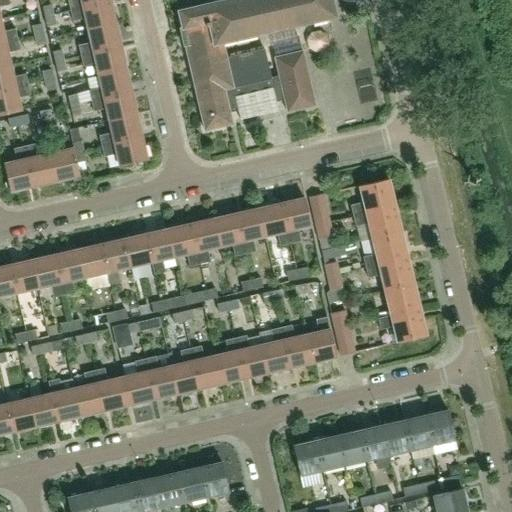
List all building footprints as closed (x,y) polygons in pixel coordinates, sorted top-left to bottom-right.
[(108,2),(108,0),(67,0),(70,10),(108,2)] [(302,51),(275,58),(279,76),(271,78),(267,60),(264,50),(226,59),(223,44),(298,26),(336,17),(331,0),(194,0),(196,7),(176,11),(180,28),(179,29),(183,46),(185,46),(204,131),(232,124),(229,113),(238,111),(240,119),(278,111),(276,102),(284,100),(287,112),(314,105),(302,51)] [(364,7),(362,0),(341,0),(344,11),(364,7)] [(114,24),(108,2),(70,10),(72,21),(84,18),(87,30),(114,24)] [(42,7),(44,17),(54,14),(51,4),(42,7)] [(56,25),(54,14),(44,17),(47,27),(56,25)] [(31,26),(34,36),(43,34),(41,23),(31,26)] [(0,43),(17,39),(15,29),(2,32),(0,24),(0,43)] [(119,47),(114,24),(87,30),(90,42),(78,45),(80,56),(119,47)] [(328,43),(326,35),(319,31),(311,33),(307,40),(308,48),(315,52),(323,50),(328,43)] [(46,44),(43,34),(34,36),(36,46),(46,44)] [(0,67),(9,65),(6,53),(19,50),(17,39),(0,43),(0,67)] [(124,69),(119,47),(80,56),(83,66),(95,64),(97,76),(124,69)] [(52,52),(54,62),(64,60),(61,49),(52,52)] [(66,70),(64,60),(54,62),(57,72),(66,70)] [(0,90),(27,85),(25,74),(12,77),(9,65),(0,67),(0,90)] [(51,69),(28,74),(31,84),(43,81),(53,78),(51,69)] [(129,92),(124,69),(97,76),(100,88),(88,90),(91,101),(129,92)] [(56,89),(53,78),(43,81),(46,91),(56,89)] [(0,115),(19,111),(16,98),(30,95),(27,85),(0,90),(0,115)] [(134,115),(129,92),(91,101),(93,112),(105,109),(108,121),(134,115)] [(67,96),(70,106),(79,104),(77,94),(67,96)] [(81,114),(79,104),(70,106),(72,116),(81,114)] [(41,121),(52,119),(50,109),(39,111),(41,121)] [(27,114),(17,116),(19,126),(30,123),(27,114)] [(140,137),(134,115),(108,121),(110,133),(99,135),(101,146),(140,137)] [(19,126),(17,116),(7,119),(9,128),(19,126)] [(115,154),(118,167),(145,161),(140,137),(101,146),(104,157),(115,154)] [(72,149),(73,153),(83,150),(81,140),(72,142),(73,149),(72,149)] [(55,181),(49,154),(37,157),(34,144),(23,146),(32,186),(55,181)] [(32,186),(23,146),(13,149),(16,162),(3,165),(9,192),(32,186)] [(73,153),(72,149),(49,154),(55,181),(78,176),(75,163),(73,153)] [(85,160),(83,150),(73,153),(75,163),(85,160)] [(395,207),(388,180),(359,187),(362,202),(350,205),(353,217),(395,207)] [(329,222),(323,195),(309,198),(315,226),(329,222)] [(310,226),(304,199),(280,204),(289,244),(300,241),(298,229),(310,226)] [(289,244),(280,204),(258,210),(264,237),(277,234),(280,246),(289,244)] [(401,233),(395,207),(353,217),(355,227),(368,224),(371,240),(401,233)] [(264,237),(258,210),(235,215),(244,254),(255,251),(252,239),(264,237)] [(244,254),(235,215),(213,220),(219,247),(232,244),(234,256),(244,254)] [(219,247),(213,220),(190,225),(199,264),(210,262),(207,250),(219,247)] [(335,248),(329,222),(315,226),(321,251),(335,248)] [(199,264),(190,225),(167,230),(173,257),(187,254),(189,267),(199,264)] [(173,257),(167,230),(145,235),(151,262),(154,275),(165,272),(162,260),(173,257)] [(407,258),(401,233),(371,240),(375,254),(362,257),(365,268),(407,258)] [(151,262),(145,235),(122,241),(128,268),(151,262)] [(128,268),(122,241),(99,246),(105,273),(108,285),(120,283),(117,270),(128,268)] [(105,273),(99,246),(77,251),(83,278),(105,273)] [(335,248),(321,251),(324,265),(329,264),(328,260),(346,256),(344,246),(335,248)] [(83,278),(77,251),(54,256),(63,295),(74,293),(71,281),(83,278)] [(63,295),(54,256),(31,261),(38,288),(50,285),(53,297),(63,295)] [(413,284),(407,258),(365,268),(368,278),(380,275),(384,291),(413,284)] [(38,288),(31,261),(9,266),(15,293),(38,288)] [(338,275),(335,263),(329,264),(324,265),(327,277),(338,275)] [(0,296),(15,293),(9,266),(0,268),(0,296)] [(307,278),(305,270),(296,272),(298,280),(307,278)] [(298,280),(296,272),(286,274),(288,283),(298,280)] [(341,287),(338,275),(327,277),(330,290),(326,293),(328,303),(343,300),(341,287)] [(262,289),(260,280),(250,282),(252,291),(262,289)] [(252,291),(250,282),(240,284),(242,293),(252,291)] [(419,310),(413,284),(384,291),(389,315),(390,317),(419,310)] [(307,293),(305,285),(295,287),(297,295),(307,293)] [(216,299),(214,290),(205,292),(207,301),(216,299)] [(283,298),(281,290),(272,292),(274,301),(283,298)] [(207,301),(205,292),(195,295),(197,303),(207,301)] [(274,301),(272,292),(262,295),(264,303),(274,301)] [(238,309),(236,300),(226,303),(228,311),(238,309)] [(171,309),(169,301),(160,303),(162,311),(171,309)] [(162,311),(160,303),(150,305),(152,313),(162,311)] [(228,311),(226,303),(216,305),(218,313),(228,311)] [(425,337),(419,311),(419,310),(390,317),(389,315),(377,318),(380,330),(392,327),(396,344),(425,337)] [(126,319),(124,311),(114,313),(116,321),(126,319)] [(193,319),(191,311),(181,313),(183,322),(193,319)] [(347,326),(343,312),(330,315),(333,329),(347,326)] [(116,321),(114,313),(105,315),(107,324),(116,321)] [(183,322),(181,313),(172,315),(174,324),(183,322)] [(312,362),(335,357),(326,317),(315,319),(318,333),(306,336),(312,362)] [(80,321),(79,321),(69,323),(71,332),(82,329),(80,321)] [(148,330),(146,321),(136,323),(138,332),(148,330)] [(71,332),(69,323),(60,325),(62,334),(71,332)] [(113,328),(118,348),(126,346),(130,340),(129,334),(138,332),(136,323),(113,328)] [(312,362),(306,336),(294,338),(291,325),(280,328),(290,367),(312,362)] [(353,354),(347,326),(333,329),(340,357),(353,354)] [(290,367),(280,328),(270,330),(271,334),(259,336),(267,373),(290,367)] [(35,340),(33,331),(24,333),(25,342),(35,340)] [(25,342),(24,333),(14,336),(16,344),(25,342)] [(96,341),(94,333),(84,335),(86,344),(96,341)] [(86,344),(84,335),(74,337),(76,346),(86,344)] [(267,373),(259,336),(247,339),(246,335),(235,338),(244,378),(267,373)] [(244,378),(235,338),(225,340),(228,354),(216,357),(222,383),(244,378)] [(51,352),(49,343),(40,345),(41,354),(51,352)] [(41,354),(40,345),(30,348),(32,356),(41,354)] [(222,383),(216,357),(203,359),(200,346),(190,349),(199,388),(222,383)] [(199,388),(190,349),(180,351),(183,364),(170,367),(177,394),(199,388)] [(170,367),(167,354),(145,359),(154,399),(177,394),(170,367)] [(145,359),(134,361),(137,375),(125,378),(131,404),(154,399),(145,359)] [(104,368),(93,371),(102,411),(125,406),(119,379),(107,382),(104,368)] [(102,411),(93,371),(83,373),(86,387),(74,390),(80,416),(102,411)] [(80,416),(74,390),(71,379),(59,382),(59,379),(48,381),(51,395),(57,421),(80,416)] [(57,421),(51,395),(29,400),(35,427),(57,421)] [(35,427),(29,400),(6,405),(12,432),(35,427)] [(0,434),(12,432),(6,405),(0,406),(0,434)] [(454,440),(447,411),(425,416),(431,445),(454,440)] [(431,445),(425,416),(403,421),(409,450),(418,448),(431,445)] [(409,450),(403,421),(381,426),(388,455),(409,450)] [(388,455),(381,426),(359,431),(366,460),(388,455)] [(366,460),(359,431),(337,436),(344,465),(366,460)] [(344,465),(337,436),(315,441),(322,470),(344,465)] [(322,470),(315,441),(293,446),(299,476),(322,470)] [(228,492),(221,463),(199,468),(205,497),(228,492)] [(205,497),(199,468),(177,473),(183,502),(205,497)] [(183,502),(177,473),(155,478),(162,507),(183,502)] [(460,485),(458,476),(441,480),(443,489),(460,485)] [(141,511),(162,507),(155,478),(133,483),(139,511),(141,511)] [(419,485),(421,494),(435,491),(433,482),(426,483),(419,485)] [(139,511),(133,483),(111,488),(116,511),(139,511)] [(421,494),(419,485),(402,489),(404,498),(421,494)] [(116,511),(111,488),(89,493),(93,511),(116,511)] [(466,511),(461,489),(433,496),(436,511),(466,511)] [(392,501),(390,492),(374,495),(377,504),(392,501)] [(69,511),(93,511),(89,493),(67,499),(69,511)] [(377,504),(374,495),(359,499),(361,508),(377,504)] [(415,500),(404,503),(405,511),(417,508),(415,500)] [(341,511),(347,511),(345,502),(330,506),(331,511),(341,511)]
